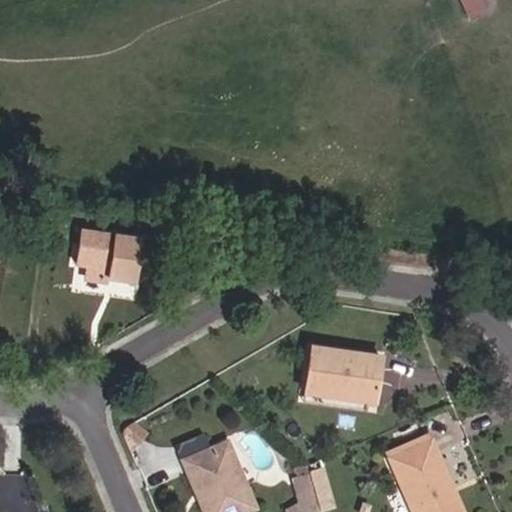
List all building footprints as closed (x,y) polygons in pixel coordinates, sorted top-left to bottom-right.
[(132,281),(138,239),(78,230),(74,263),(83,264),(81,276),(101,279),(103,269),(115,271),(114,278),(132,281)] [(306,386),(375,399),(383,356),(314,342),(306,386)] [(372,411),(375,399),(306,386),(303,398),(372,411)] [(391,459),(397,472),(435,454),(429,441),(391,459)] [(226,442),(182,461),(195,491),(203,487),(211,503),(203,507),(205,511),(234,511),(254,503),(226,442)] [(463,511),(435,454),(397,472),(416,511),(463,511)] [(317,468),(305,472),(306,474),(313,497),(317,511),(329,508),(317,468)] [(299,504),(313,497),(306,474),(294,478),(299,504)] [(284,510),(285,511),(317,511),(313,497),(299,504),(284,510)]
